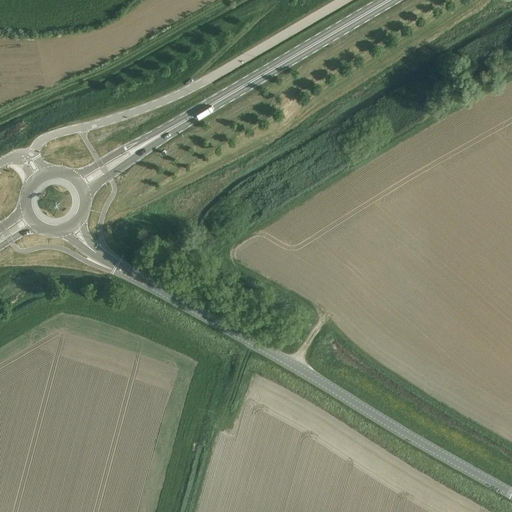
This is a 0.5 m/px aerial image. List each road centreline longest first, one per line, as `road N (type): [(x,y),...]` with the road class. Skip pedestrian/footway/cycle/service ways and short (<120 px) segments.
road 1 (unclassified): [(511,493),(89,248)]
road 2 (unclassified): [(27,157),(45,138),(186,94),(346,0)]
road 3 (primary): [(162,134),(392,0)]
